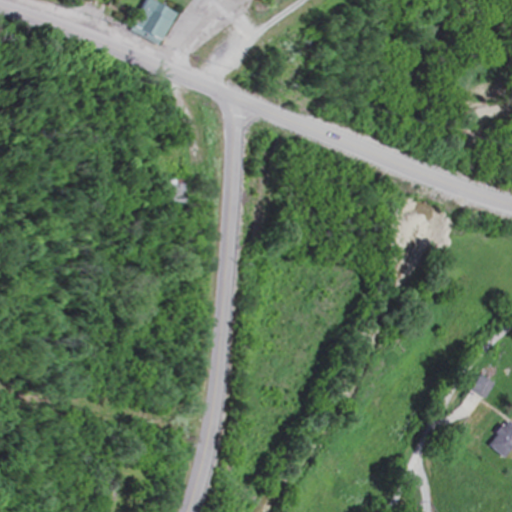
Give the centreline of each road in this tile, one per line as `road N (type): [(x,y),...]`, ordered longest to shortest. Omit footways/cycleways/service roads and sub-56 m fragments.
road 1 (secondary): [(511,205),(0,12)]
road 2 (secondary): [(181,511),(216,339),(230,98)]
road 3 (residential): [(389,511),(454,388),(511,324)]
